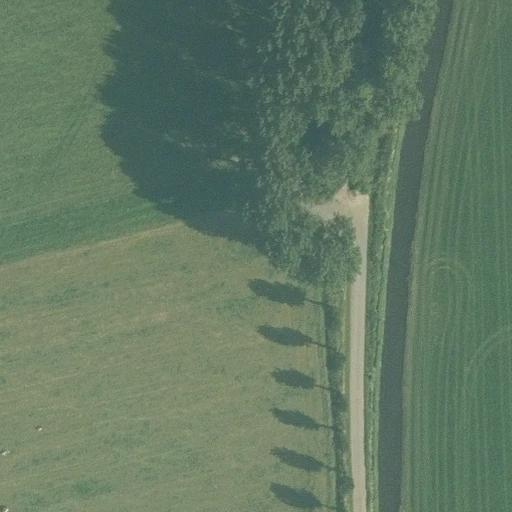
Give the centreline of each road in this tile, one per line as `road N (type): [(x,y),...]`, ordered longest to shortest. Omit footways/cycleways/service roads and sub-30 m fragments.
road 1 (unclassified): [(360,511),(363,218)]
road 2 (unclassified): [(363,218),(322,200),(291,138),(302,0)]
road 3 (unclassified): [(363,218),(371,0)]
